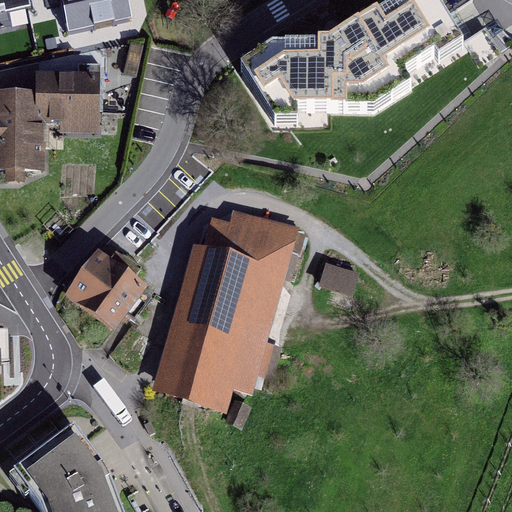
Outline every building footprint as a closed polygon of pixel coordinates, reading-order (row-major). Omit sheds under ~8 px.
[(0,0),(0,16),(45,6),(43,0),(0,0)] [(268,49),(235,70),(270,124),(298,123),(298,111),(372,110),(408,87),(399,74),(430,53),(436,61),(459,46),(429,0),(394,0),(397,2),(325,49),(268,49)] [(104,39),(125,34),(122,19),(101,24),(104,39)] [(126,79),(138,82),(145,52),(133,49),(126,79)] [(45,68),(45,90),(46,120),(104,119),(103,67),(45,68)] [(46,120),(45,90),(0,91),(0,130),(46,129),(46,120)] [(0,168),(46,168),(46,129),(0,130),(0,168)] [(231,244),(192,233),(150,389),(228,410),(234,385),(256,390),(299,228),(240,212),(231,244)] [(108,243),(68,292),(115,330),(155,281),(108,243)] [(356,306),(363,280),(329,271),(321,296),(356,306)] [(121,511),(110,483),(109,483),(103,472),(104,471),(85,446),(87,445),(76,430),(9,479),(25,500),(28,496),(40,511),(121,511)]
